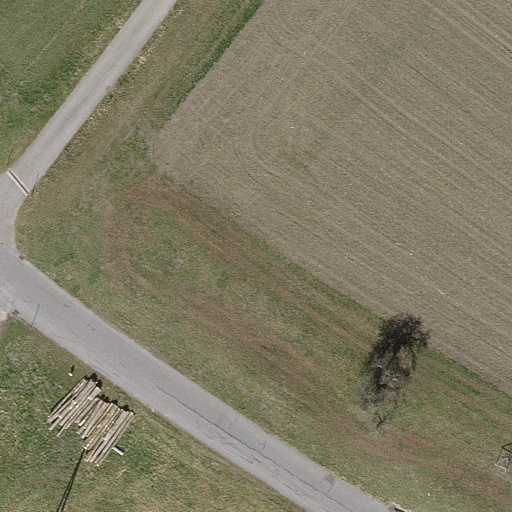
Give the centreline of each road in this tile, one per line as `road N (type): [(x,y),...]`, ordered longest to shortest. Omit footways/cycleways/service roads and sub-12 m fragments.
road 1 (residential): [(352,511),(59,318),(0,269)]
road 2 (track): [(0,211),(163,0)]
